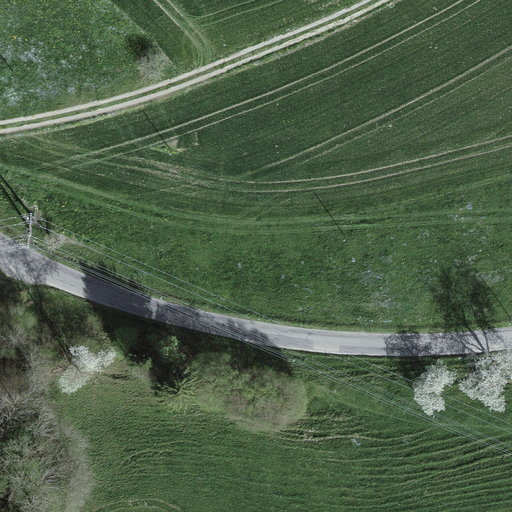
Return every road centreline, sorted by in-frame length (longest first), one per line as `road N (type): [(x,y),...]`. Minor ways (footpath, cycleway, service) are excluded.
road 1 (unclassified): [(511,337),(456,345),(278,338),(142,305),(48,272),(0,245)]
road 2 (track): [(0,128),(162,90),(378,0)]
